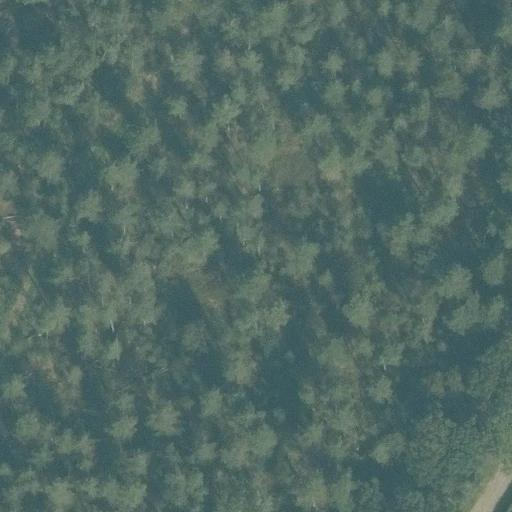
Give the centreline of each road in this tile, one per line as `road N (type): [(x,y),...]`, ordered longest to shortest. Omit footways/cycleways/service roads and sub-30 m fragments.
road 1 (track): [(511,336),(224,9),(189,29),(105,155),(0,347)]
road 2 (track): [(394,511),(511,390)]
